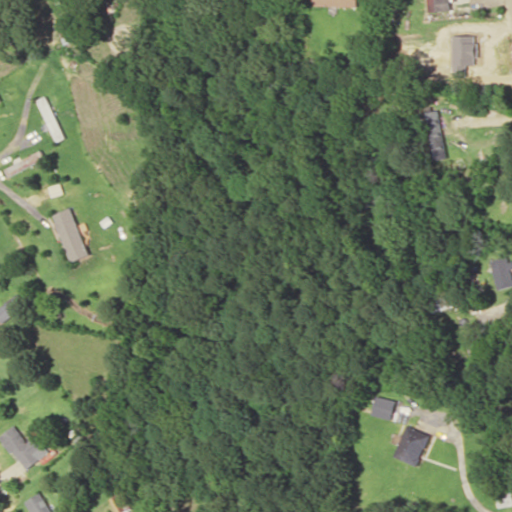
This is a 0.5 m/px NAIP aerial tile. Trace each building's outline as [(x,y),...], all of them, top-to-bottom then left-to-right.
[(451,9),(450,0),(426,0),(427,10),(451,9)] [(38,99),(58,141),(66,137),(47,95),(38,99)] [(434,160),(447,157),(439,109),(426,111),(434,160)] [(46,157),(42,149),(6,167),(10,175),(46,157)] [(92,253),(72,206),(53,214),(73,261),(92,253)] [(490,260),(499,289),(511,284),(511,266),(508,255),(490,260)] [(20,309),(12,298),(0,306),(0,319),(2,322),(20,309)] [(396,398),(376,395),(373,414),(393,418),(396,398)] [(48,445),(38,433),(29,441),(15,424),(1,435),(27,469),(42,458),(38,453),(48,445)] [(418,465),(431,434),(408,424),(395,455),(418,465)] [(27,499),(33,511),(54,511),(44,491),(27,499)] [(132,511),(121,492),(110,498),(117,511),(132,511)]
